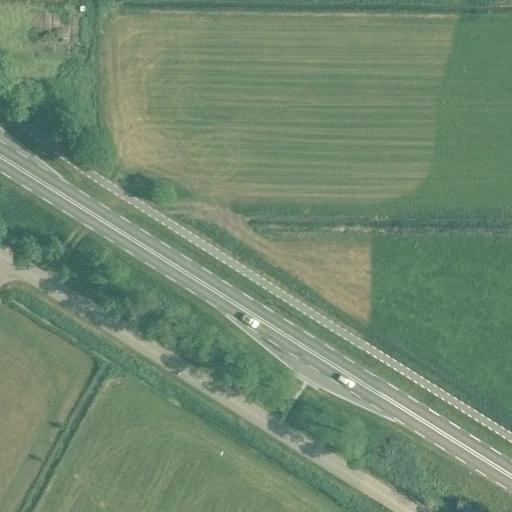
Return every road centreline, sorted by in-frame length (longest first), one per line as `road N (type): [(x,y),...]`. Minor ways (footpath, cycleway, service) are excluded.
road 1 (primary): [(511,477),(0,156)]
road 2 (unclassified): [(406,511),(0,256)]
